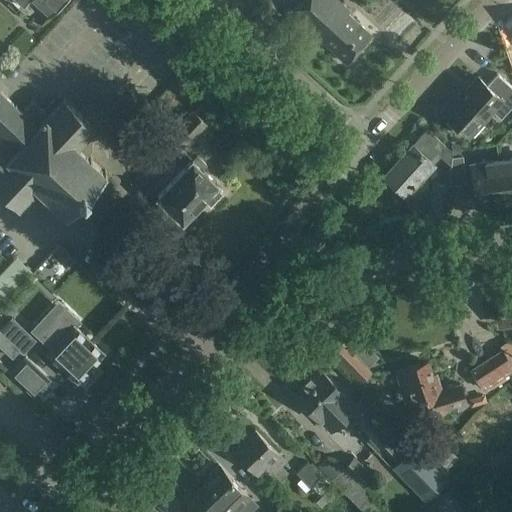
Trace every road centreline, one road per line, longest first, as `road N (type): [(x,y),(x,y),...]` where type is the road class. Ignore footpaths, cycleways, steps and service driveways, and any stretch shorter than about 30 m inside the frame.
road 1 (residential): [(232,336),(416,257),(511,246)]
road 2 (residential): [(47,511),(160,392),(232,336)]
road 3 (residential): [(369,140),(231,293),(225,315),(232,336)]
road 4 (residential): [(369,140),(219,0)]
road 5 (residential): [(498,0),(369,140)]
